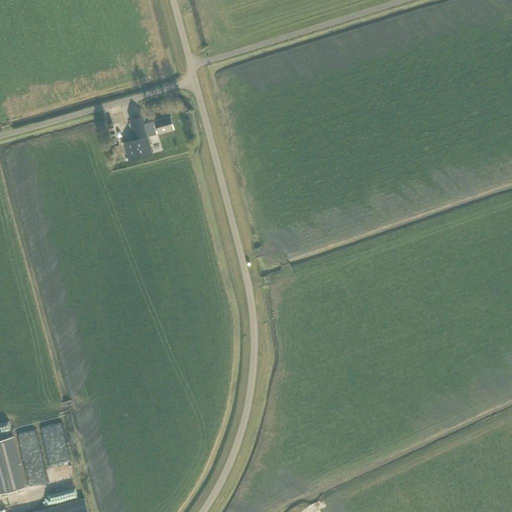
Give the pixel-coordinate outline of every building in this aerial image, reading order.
[(145,123),(143,116),(131,120),(136,139),(124,142),(129,161),(152,155),(147,136),(149,136),(147,131),(156,128),(157,133),(174,129),(171,117),(154,121),(145,123)] [(112,142),(123,139),(119,123),(107,126),(112,142)] [(46,445),(66,441),(62,419),(42,422),(46,445)] [(0,493),(24,487),(18,464),(20,463),(13,436),(0,439),(0,493)] [(88,511),(85,499),(32,511),(88,511)]
